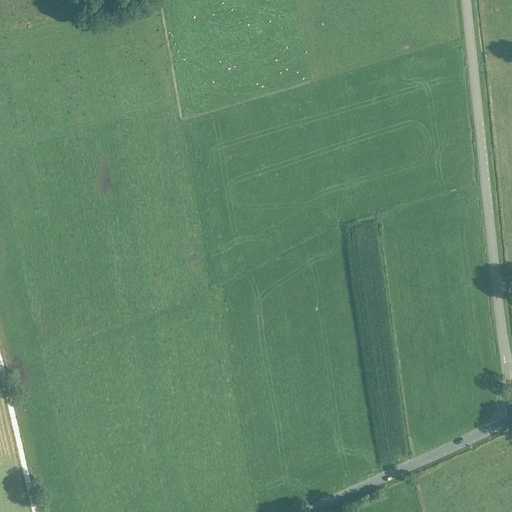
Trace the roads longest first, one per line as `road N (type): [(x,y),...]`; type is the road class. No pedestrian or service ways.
road 1 (unclassified): [(507,366),(466,0)]
road 2 (tertiary): [(309,511),(493,428)]
